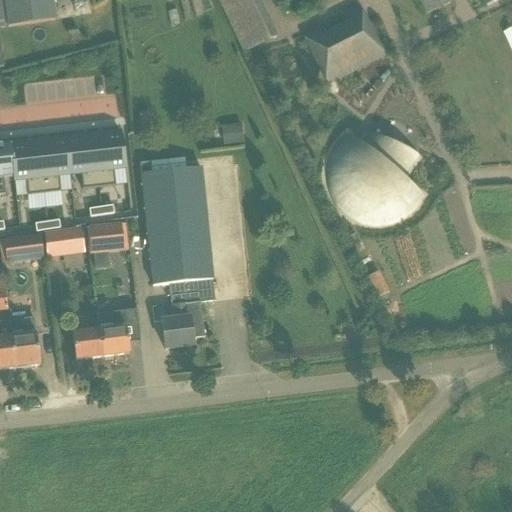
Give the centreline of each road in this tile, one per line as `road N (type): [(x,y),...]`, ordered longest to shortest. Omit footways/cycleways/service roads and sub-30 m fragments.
road 1 (unclassified): [(0,423),(471,372)]
road 2 (unclassified): [(343,511),(471,372)]
